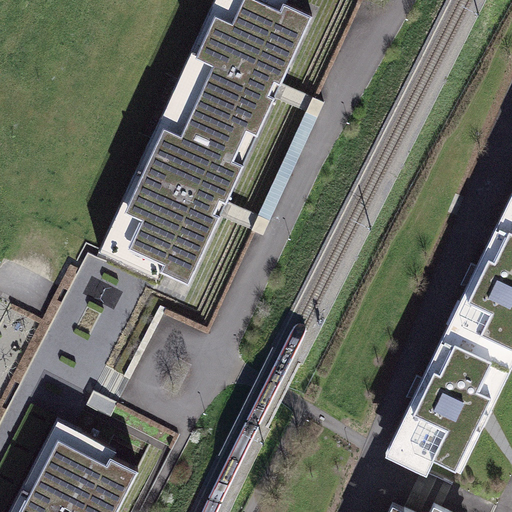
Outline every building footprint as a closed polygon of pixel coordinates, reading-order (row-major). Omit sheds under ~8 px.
[(279,0),(216,0),(101,250),(156,275),(161,264),(188,277),(308,14),(279,1),(279,0)] [(511,349),(511,221),(494,258),(489,255),(468,297),(474,300),(453,342),(504,366),(511,349)] [(504,366),(453,342),(440,370),(434,367),(414,410),(419,412),(397,457),(427,471),(433,457),(455,467),(504,366)] [(126,511),(150,463),(56,418),(11,511),(126,511)] [(385,511),(459,511),(434,500),(428,511),(394,495),(385,511)]
